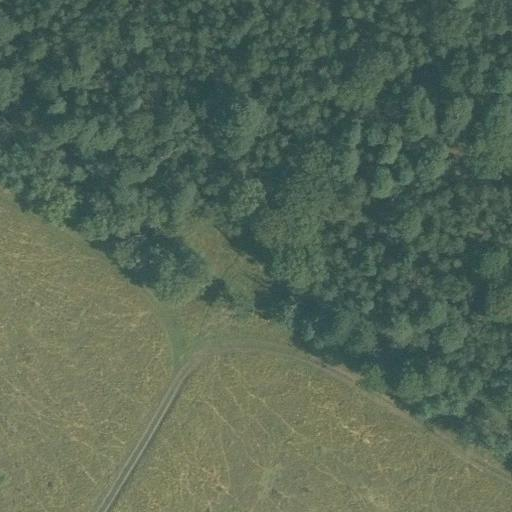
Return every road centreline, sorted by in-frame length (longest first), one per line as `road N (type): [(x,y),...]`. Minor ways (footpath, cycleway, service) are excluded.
road 1 (track): [(511,474),(305,355),(243,338),(201,349),(101,511)]
road 2 (track): [(181,375),(171,326),(116,265),(0,197)]
